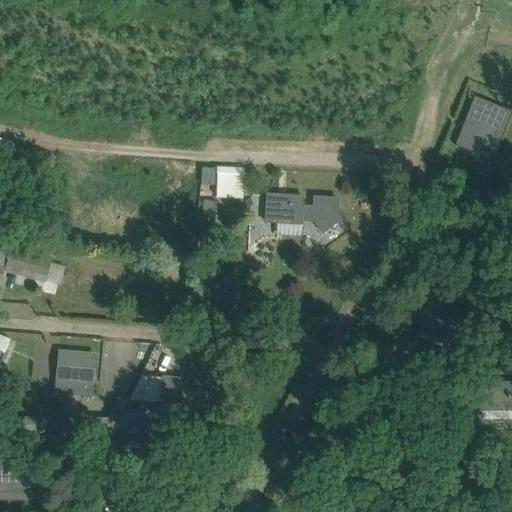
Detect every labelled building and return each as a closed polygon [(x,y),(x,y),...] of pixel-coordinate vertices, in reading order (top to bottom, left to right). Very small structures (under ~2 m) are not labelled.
[(455,145),(493,160),(494,159),(484,155),(502,109),(511,113),(511,111),(474,97),(455,145)] [(217,197),(245,198),(246,167),(202,166),(201,183),(218,184),(217,197)] [(303,197),(267,195),(265,222),(301,224),(302,220),(313,221),(322,233),(341,219),(337,213),(337,199),(314,197),(313,207),(302,206),(303,197)] [(200,231),(213,233),(216,213),(203,211),(200,231)] [(2,243),(0,250),(0,276),(2,277),(4,271),(6,271),(7,267),(46,277),(51,258),(2,243)] [(188,306),(199,308),(201,299),(204,300),(208,284),(205,283),(207,275),(195,273),(188,306)] [(443,347),(460,318),(442,308),(432,327),(426,324),(420,334),(438,344),(443,347)] [(57,372),(93,376),(95,356),(59,353),(57,372)] [(159,409),(171,411),(191,413),(193,398),(208,399),(210,382),(163,377),(161,397),(159,409)] [(511,383),(480,383),(480,407),(511,406),(511,383)] [(75,417),(74,435),(124,437),(124,432),(144,434),(146,412),(127,410),(126,422),(108,421),(108,418),(75,417)] [(24,418),(12,417),(11,432),(24,432),(24,418)] [(434,426),(434,428),(433,441),(433,451),(455,452),(456,428),(434,426)] [(116,502),(117,442),(109,441),(101,457),(104,457),(103,502),(116,502)] [(148,449),(164,449),(165,441),(149,441),(148,449)] [(432,456),(432,449),(419,448),(418,456),(432,456)] [(147,489),(148,455),(124,456),(125,489),(147,489)] [(0,491),(38,492),(38,461),(0,460),(0,491)]
